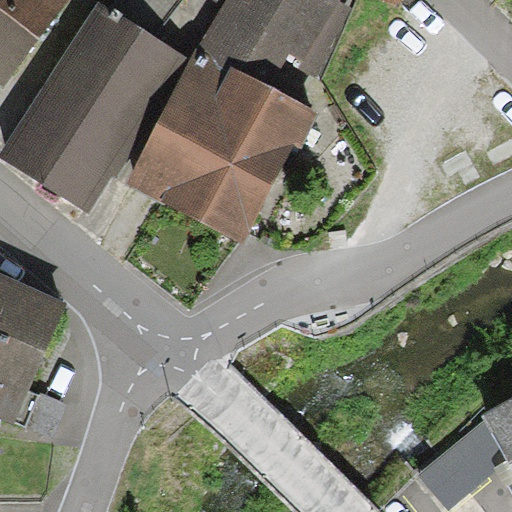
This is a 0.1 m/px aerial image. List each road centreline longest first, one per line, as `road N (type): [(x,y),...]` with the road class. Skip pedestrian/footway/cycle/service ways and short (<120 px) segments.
road 1 (residential): [(180,359),(266,295),(396,256),(511,196)]
road 2 (residential): [(180,359),(0,202)]
road 3 (residential): [(337,511),(180,359)]
